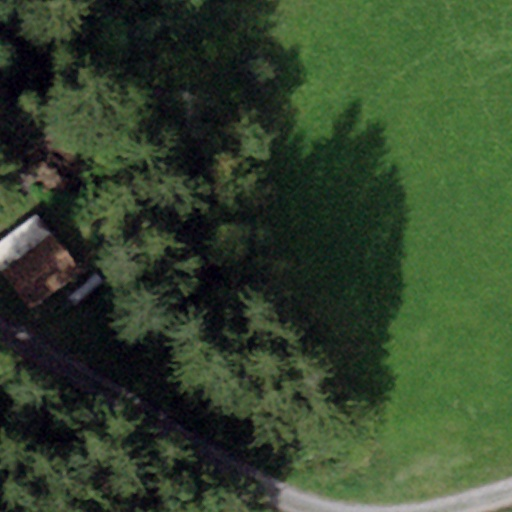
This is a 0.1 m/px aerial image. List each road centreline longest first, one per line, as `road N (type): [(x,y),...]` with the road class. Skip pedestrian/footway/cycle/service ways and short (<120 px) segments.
road 1 (track): [(378,511),(278,500),(0,334)]
road 2 (track): [(511,488),(385,511)]
